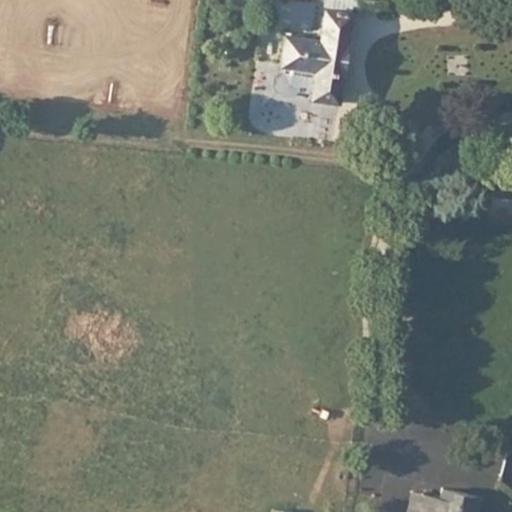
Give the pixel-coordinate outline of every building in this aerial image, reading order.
[(351,15),(352,2),(328,0),(321,0),(321,9),(316,9),(313,37),(281,34),(278,65),(285,65),(309,67),(307,91),(307,95),(332,97),(340,14),(351,15)] [(295,90),(307,91),(309,67),(285,65),(284,75),(276,80),(273,89),(282,97),(291,96),(295,90)] [(511,186),(494,185),(492,203),(511,205),(511,186)] [(438,497),(421,493),(416,511),(472,511),(476,497),(440,488),(438,497)] [(416,511),(421,493),(412,491),(406,511),(416,511)]
